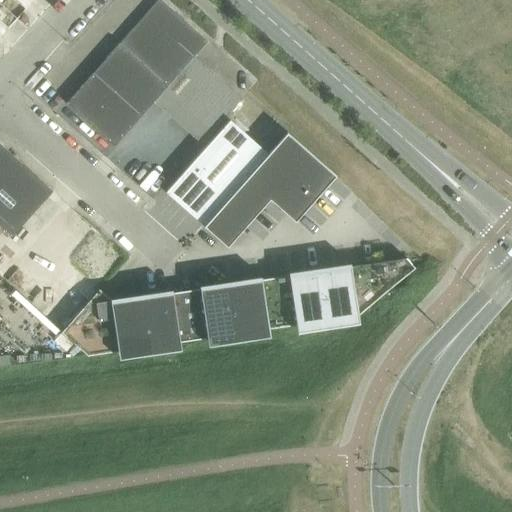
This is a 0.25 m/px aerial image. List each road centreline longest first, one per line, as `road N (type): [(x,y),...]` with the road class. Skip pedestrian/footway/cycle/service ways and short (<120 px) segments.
road 1 (unclassified): [(325,245),(169,266),(0,109)]
road 2 (tertiary): [(244,0),(414,149)]
road 3 (tertiary): [(456,337),(423,357),(403,387),(381,455),(380,511)]
road 4 (tertiary): [(410,511),(414,430),(456,337)]
road 5 (tertiary): [(414,149),(450,197),(511,254)]
road 6 (unclassified): [(0,93),(77,0)]
